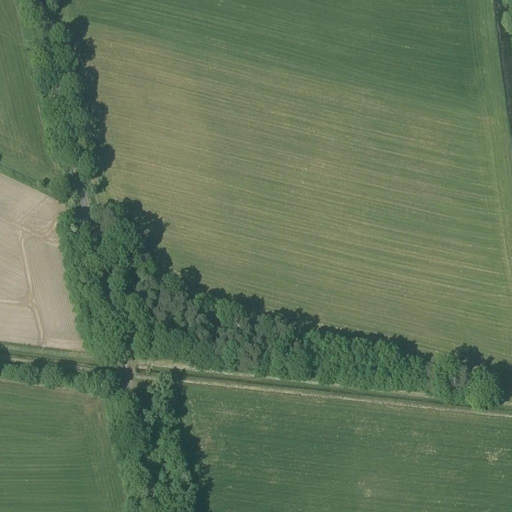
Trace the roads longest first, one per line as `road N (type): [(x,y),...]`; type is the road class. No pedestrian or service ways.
road 1 (unclassified): [(158,511),(37,0)]
road 2 (track): [(0,365),(126,382)]
